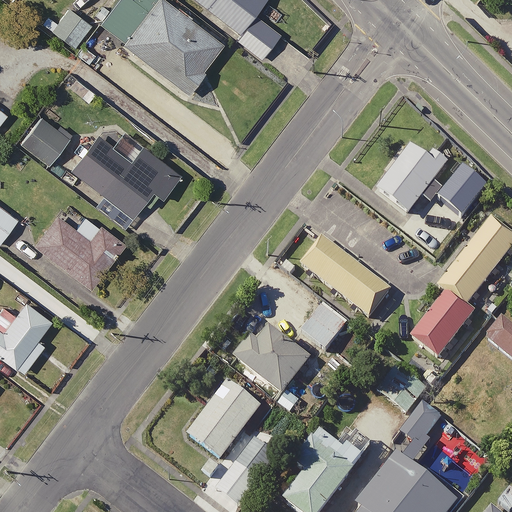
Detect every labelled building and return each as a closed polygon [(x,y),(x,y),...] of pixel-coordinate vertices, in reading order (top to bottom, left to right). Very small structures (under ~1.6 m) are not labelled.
[(214,43),(157,0),(107,0),(92,21),(122,44),(121,47),(179,90),(214,43)] [(254,0),(191,0),(232,32),(229,36),(254,56),(272,32),(245,11),(254,0)] [(84,24),(61,8),(46,29),(69,46),(84,24)] [(61,135),(33,115),(14,140),(43,161),(61,135)] [(123,159),(89,134),(64,168),(126,214),(136,201),(142,205),(150,193),(155,197),(173,174),(134,145),(123,159)] [(447,175),(416,150),(382,193),(413,218),(447,175)] [(0,231),(10,218),(0,209),(0,231)] [(117,241),(80,212),(68,228),(49,214),(27,243),(82,286),(117,241)] [(479,316),(471,310),(511,255),(511,234),(495,222),(443,290),(450,295),(412,339),(439,362),(473,322),(479,316)] [(393,294),(322,240),(301,267),(372,321),(393,294)] [(44,317),(17,299),(7,313),(0,307),(0,359),(16,371),(37,343),(29,338),(44,317)] [(349,328),(321,307),(301,333),(329,354),(349,328)] [(511,327),(505,322),(489,342),(511,360),(511,327)] [(312,363),(274,333),(262,348),(255,342),(239,362),(284,398),(312,363)] [(265,412),(230,385),(189,438),(225,465),(265,412)] [(419,403),(396,385),(385,399),(409,417),(419,403)] [(441,421),(424,408),(402,435),(418,449),(441,421)] [(364,443),(339,424),(304,472),(312,478),(290,508),(294,511),(335,511),(370,465),(355,454),(364,443)] [(283,459),(259,442),(221,494),(245,511),(283,459)] [(449,469),(423,448),(411,463),(400,455),(358,507),(364,511),(457,511),(463,505),(437,485),(449,469)] [(511,511),(511,489),(500,503),(509,511),(511,511)]
